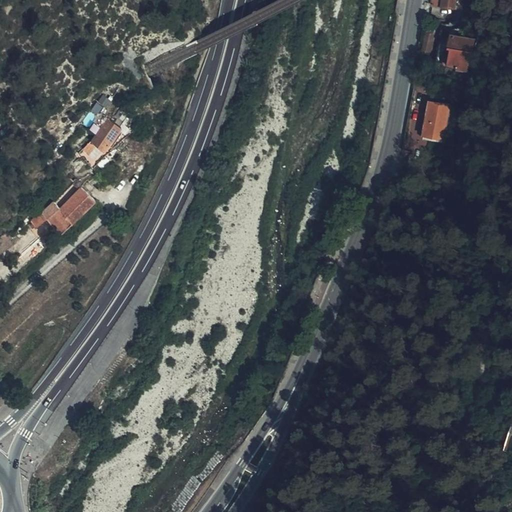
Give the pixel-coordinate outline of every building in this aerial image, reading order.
[(430,47),(437,49),(443,23),(435,21),(430,47)] [(463,63),(475,65),(483,34),(461,28),(453,55),(464,58),(463,63)] [(446,128),(452,99),(454,86),(437,82),(427,133),(445,136),(446,128)] [(116,128),(105,120),(102,119),(95,130),(88,141),(102,150),(105,145),(114,131),(116,128)] [(118,133),(114,131),(105,145),(108,147),(118,133)] [(102,150),(88,141),(87,143),(96,149),(101,152),(102,150)] [(96,149),(87,143),(79,151),(86,156),(89,153),(91,154),(96,149)] [(101,166),(96,162),(89,169),(95,174),(101,166)] [(42,231),(50,239),(91,202),(76,189),(54,209),(47,202),(41,208),(24,224),(30,230),(40,221),(45,227),(42,231)] [(23,210),(19,213),(23,218),(27,214),(23,210)] [(0,236),(0,253),(8,246),(0,236)]
